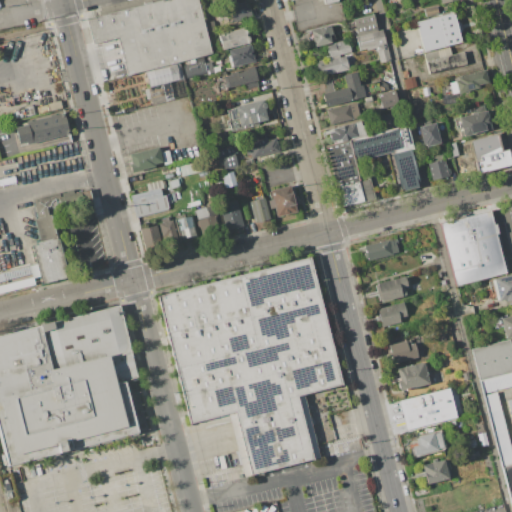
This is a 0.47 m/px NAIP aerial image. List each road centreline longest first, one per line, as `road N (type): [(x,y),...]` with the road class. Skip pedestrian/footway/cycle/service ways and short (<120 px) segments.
road 1 (residential): [(268,0),(397,511)]
road 2 (tertiary): [(3,315),(511,183)]
road 3 (residential): [(133,281),(192,511)]
